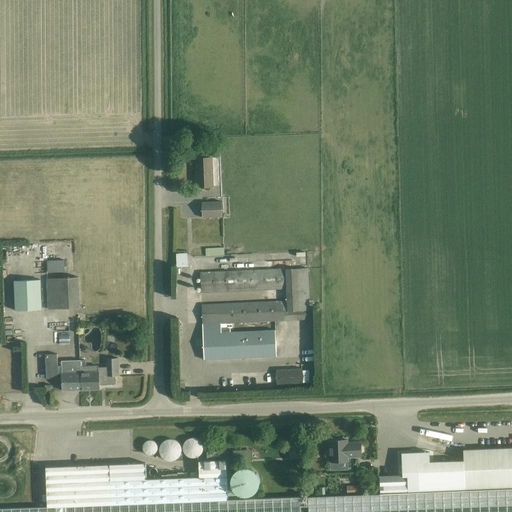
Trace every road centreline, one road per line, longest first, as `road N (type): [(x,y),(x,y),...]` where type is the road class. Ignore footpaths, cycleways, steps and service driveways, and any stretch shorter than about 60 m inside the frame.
road 1 (unclassified): [(159,411),(155,0)]
road 2 (unclassified): [(159,411),(511,399)]
road 3 (unclassified): [(0,417),(159,411)]
